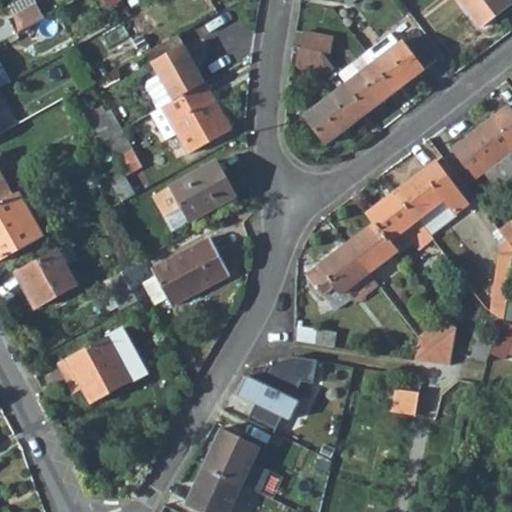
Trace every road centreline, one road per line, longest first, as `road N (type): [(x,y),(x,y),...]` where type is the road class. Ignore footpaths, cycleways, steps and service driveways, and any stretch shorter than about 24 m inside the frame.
road 1 (residential): [(293,199),(253,314),(138,511)]
road 2 (residential): [(293,199),(340,181),(511,49)]
road 3 (residential): [(283,0),(263,106),(271,167),(293,199)]
road 4 (residential): [(0,366),(73,511)]
